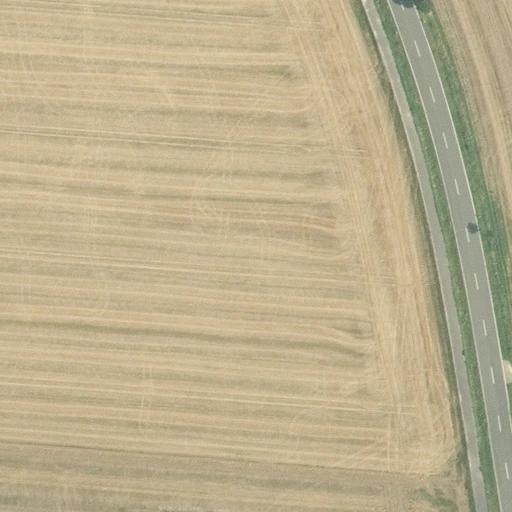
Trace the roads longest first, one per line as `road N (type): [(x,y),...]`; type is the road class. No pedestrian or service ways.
road 1 (track): [(497,511),(447,223),(379,0)]
road 2 (tertiary): [(511,419),(459,146),(410,0)]
